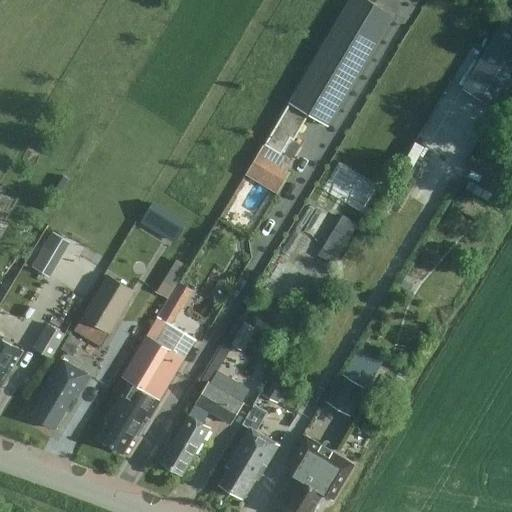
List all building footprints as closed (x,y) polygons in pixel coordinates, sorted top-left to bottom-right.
[(308,115),(328,126),(394,15),(369,0),(349,0),(288,103),(289,103),(265,144),(280,154),(295,128),(299,130),(308,115)] [(511,6),(463,89),(497,110),(511,85),(511,6)] [(399,164),(412,170),(424,147),(411,141),(399,164)] [(278,193),(291,172),(260,153),(247,175),(278,193)] [(398,212),(420,178),(412,173),(391,207),(398,212)] [(152,205),(143,221),(174,240),(184,223),(153,204),(152,205)] [(340,257),(359,224),(342,214),(322,247),(340,257)] [(51,276),(65,253),(47,242),(33,266),(51,276)] [(283,258),(276,271),(299,284),(306,271),(283,258)] [(176,261),(156,294),(168,301),(178,283),(187,268),(176,261)] [(133,291),(109,276),(83,317),(108,332),(133,291)] [(168,301),(158,317),(173,325),(193,292),(178,283),(168,301)] [(173,325),(158,317),(124,373),(122,377),(129,381),(105,422),(108,424),(100,438),(124,453),(135,434),(138,436),(160,400),(159,400),(196,339),(173,325)] [(33,348),(52,358),(65,334),(46,323),(33,348)] [(232,345),(243,351),(256,330),(244,323),(232,345)] [(61,349),(73,356),(81,342),(69,335),(61,349)] [(0,387),(22,351),(0,338),(0,387)] [(364,354),(355,372),(371,380),(380,363),(364,354)] [(66,410),(69,412),(91,376),(61,358),(37,399),(40,401),(32,415),(55,429),(66,410)] [(274,373),(262,394),(278,403),(289,382),(274,373)] [(348,416),(364,388),(343,375),(326,403),(348,416)] [(209,381),(205,387),(195,405),(188,417),(161,462),(182,475),(209,429),(202,425),(209,413),(230,426),(244,403),(242,401),(210,381),(209,381)] [(228,468),(218,483),(242,498),(255,477),(258,479),(279,445),(256,431),(267,412),(254,404),(242,424),(248,428),(225,466),(228,468)] [(286,471),(299,479),(284,505),(292,509),(289,511),(311,511),(314,508),(316,508),(318,507),(325,494),(333,499),(353,464),(306,436),(286,471)]
